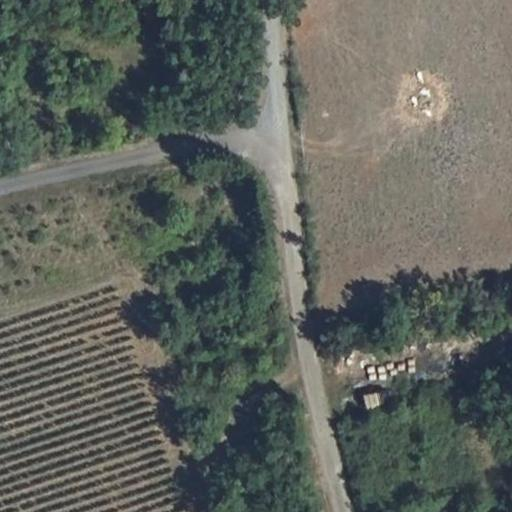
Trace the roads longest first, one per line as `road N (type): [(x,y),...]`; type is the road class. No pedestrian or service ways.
road 1 (unclassified): [(348,511),(312,372),(278,182),(260,149),(234,139),(172,143),(0,184)]
road 2 (track): [(269,0),(279,114),(260,149)]
